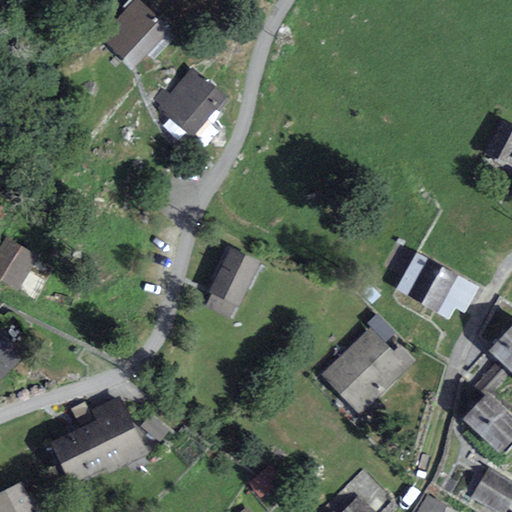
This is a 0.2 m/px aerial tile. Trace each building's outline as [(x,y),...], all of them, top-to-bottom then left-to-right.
[(170,30),(139,0),(135,0),(98,36),(131,70),(170,30)] [(190,69),(158,109),(193,138),(226,98),(190,69)] [(481,150),(504,163),(511,147),(511,126),(497,119),(481,150)] [(8,236),(0,248),(0,280),(16,290),(38,257),(8,236)] [(210,295),(204,307),(228,318),(234,305),(238,307),(259,262),(228,247),(206,293),(210,295)] [(477,288),(417,253),(395,289),(448,320),(455,308),(463,312),(477,288)] [(511,327),(488,352),(511,374),(511,327)] [(368,330),(321,375),(358,413),(405,369),(368,330)] [(0,331),(0,378),(23,357),(0,331)] [(507,375),(495,364),(474,385),(485,397),(488,394),(507,375)] [(485,397),(463,419),(498,453),(511,439),(511,418),(488,394),(485,397)] [(120,396),(91,411),(96,420),(51,443),(71,485),(106,468),(109,474),(149,454),(120,396)] [(511,482),(488,468),(472,495),(499,511),(505,511),(511,501),(511,482)] [(0,493),(0,511),(35,511),(22,483),(0,493)] [(456,511),(426,495),(416,511),(456,511)] [(342,511),(373,511),(358,496),(342,511)]
